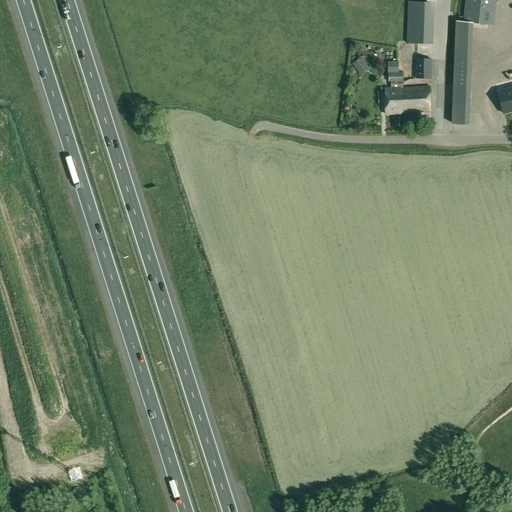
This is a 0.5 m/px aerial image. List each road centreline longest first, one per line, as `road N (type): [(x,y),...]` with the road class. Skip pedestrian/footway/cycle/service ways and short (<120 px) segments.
road 1 (motorway): [(22,0),(185,511)]
road 2 (motorway): [(230,511),(67,0)]
road 3 (unclassified): [(511,139),(335,138),(257,128)]
